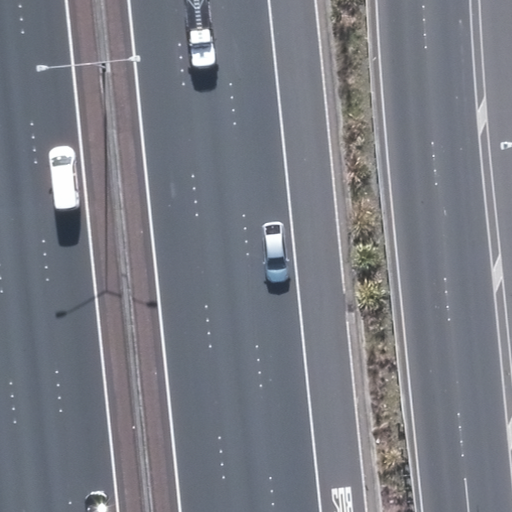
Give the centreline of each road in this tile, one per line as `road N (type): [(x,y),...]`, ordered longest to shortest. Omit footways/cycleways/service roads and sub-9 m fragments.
road 1 (motorway): [(205,0),(258,511)]
road 2 (motorway): [(53,511),(2,0)]
road 3 (motorway): [(425,0),(473,511)]
